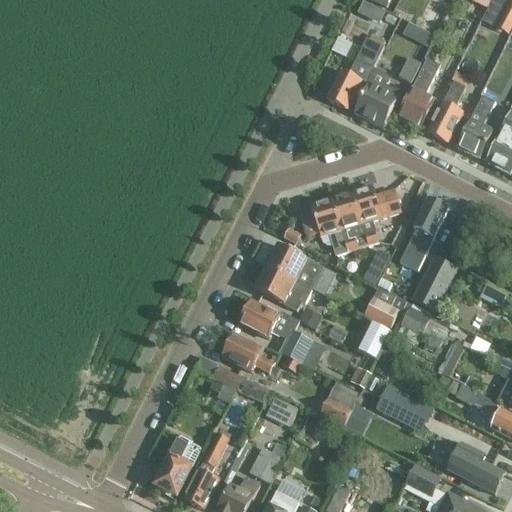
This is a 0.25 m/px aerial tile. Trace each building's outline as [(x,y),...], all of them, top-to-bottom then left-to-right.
[(374,4),(387,11),(392,0),(368,0),(368,1),(374,4)] [(465,0),(488,12),(489,9),(493,0),(465,0)] [(511,10),(510,9),(497,33),(510,39),(511,34),(511,10)] [(410,26),(404,39),(429,52),(436,39),(410,26)] [(442,31),(439,39),(446,43),(450,35),(442,31)] [(373,37),(371,41),(367,39),(348,77),(341,74),(327,103),(347,113),(361,85),(366,88),(374,70),(386,48),(384,48),(386,44),(373,37)] [(340,41),(333,54),(346,61),(352,47),(340,41)] [(435,104),(426,100),(441,68),(427,61),(425,66),(415,84),(416,85),(412,92),(397,120),(421,132),(435,104)] [(412,86),(421,68),(409,62),(400,80),(412,86)] [(389,78),(374,70),(366,88),(370,89),(356,117),(383,131),(398,102),(399,103),(402,95),(388,88),(390,82),(389,78)] [(455,84),(451,91),(428,135),(448,146),(463,117),(455,113),(466,90),(465,90),(469,82),(456,75),(452,83),(455,84)] [(484,98),(481,103),(481,102),(456,150),(480,162),(494,134),(485,129),(497,106),(484,98)] [(510,177),(511,172),(511,116),(500,140),(487,165),(510,177)] [(373,189),(351,195),(368,249),(379,246),(372,224),(401,215),(394,192),(375,198),(373,189)] [(368,249),(351,195),(331,201),(348,255),(368,249)] [(348,255),(331,201),(311,208),(313,214),(300,217),(307,240),(320,236),(321,240),(330,237),(336,259),(348,255)] [(417,232),(400,265),(418,274),(425,259),(435,241),(433,240),(448,211),(428,201),(413,230),(417,232)] [(285,242),(297,248),(302,238),(300,238),(302,234),(294,230),(292,233),(289,232),(285,242)] [(267,270),(267,271),(313,295),(324,272),(278,249),(273,259),(271,258),(266,268),(267,270)] [(434,314),(456,272),(435,261),(413,304),(434,314)] [(370,268),(364,282),(377,288),(383,275),(370,268)] [(259,281),(261,283),(256,293),(298,315),(303,306),(307,308),(313,295),(267,271),(264,271),(259,281)] [(382,282),(379,289),(389,294),(393,287),(382,282)] [(501,311),(507,299),(486,288),(480,300),(501,311)] [(365,318),(391,331),(400,313),(374,300),(365,318)] [(250,304),(238,327),(268,342),(271,336),(286,344),(279,357),(287,361),(300,367),(311,373),(323,350),(312,344),(295,336),(300,325),(301,324),(300,324),(282,314),(279,319),(250,304)] [(303,318),(300,324),(301,324),(300,325),(317,333),(320,326),(324,319),(307,310),(303,318)] [(401,329),(408,332),(402,344),(410,348),(409,349),(418,354),(425,341),(421,339),(430,321),(410,311),(401,329)] [(379,364),(386,349),(385,349),(392,336),(372,325),(358,354),(379,364)] [(335,329),(330,338),(344,345),(348,336),(335,329)] [(269,376),(274,367),(259,359),(262,352),(233,337),(221,361),(250,375),(254,369),(269,376)] [(453,347),(438,375),(440,376),(449,382),(465,353),(462,352),(453,347)] [(383,359),(375,374),(388,380),(396,365),(383,359)] [(500,402),(508,407),(511,408),(511,366),(496,359),(489,373),(509,383),(500,402)] [(296,377),(300,367),(287,361),(283,370),(296,377)] [(236,393),(242,381),(219,370),(213,382),(236,393)] [(372,377),(358,370),(350,385),(365,392),(372,377)] [(471,379),(465,390),(475,395),(480,385),(471,379)] [(255,388),(242,381),(236,393),(249,400),(255,388)] [(481,399),(475,395),(465,390),(454,383),(448,395),(457,400),(456,401),(471,409),(472,407),(476,409),(497,420),(490,432),(511,442),(511,418),(500,413),(502,409),(481,399)] [(335,389),(329,401),(328,401),(319,419),(344,431),(353,413),(360,401),(335,389)] [(235,396),(224,390),(218,402),(229,407),(235,396)] [(421,435),(432,413),(388,391),(377,413),(421,435)] [(268,418),(291,430),(300,413),(277,402),(268,418)] [(309,418),(302,432),(313,437),(320,423),(309,418)] [(183,504),(200,511),(204,511),(219,483),(210,479),(228,443),(217,438),(183,504)] [(180,440),(155,489),(177,500),(191,470),(201,451),(190,445),(180,440)] [(455,458),(447,473),(494,497),(505,476),(482,464),(485,458),(460,445),(454,458),(455,458)] [(263,451),(260,456),(259,456),(249,475),(269,486),(282,461),(283,461),(287,453),(279,449),(275,457),(263,451)] [(435,463),(423,457),(419,466),(430,472),(435,463)] [(237,461),(224,487),(230,489),(242,463),(237,461)] [(406,487),(431,500),(440,482),(415,469),(406,487)] [(246,511),(257,491),(246,486),(242,494),(230,488),(218,511),(246,511)] [(339,490),(327,511),(342,511),(351,495),(339,490)] [(295,511),(299,506),(286,500),(276,495),(269,509),(268,508),(266,511),(295,511)] [(477,511),(448,497),(440,511),(477,511)] [(324,504),(317,500),(313,508),(321,511),(324,504)]
